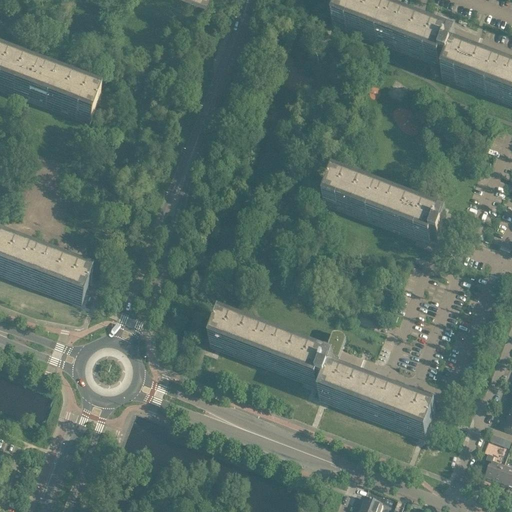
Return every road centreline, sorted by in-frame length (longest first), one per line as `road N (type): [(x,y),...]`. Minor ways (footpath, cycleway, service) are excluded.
road 1 (tertiary): [(448,506),(218,418)]
road 2 (residential): [(448,506),(511,337)]
road 3 (secondary): [(181,182),(109,344)]
road 4 (secondary): [(127,350),(160,269),(181,182)]
road 5 (secondary): [(181,182),(240,24)]
road 6 (secondary): [(90,395),(47,511)]
